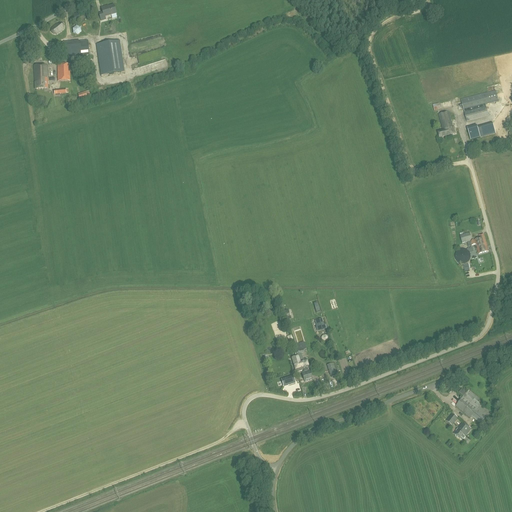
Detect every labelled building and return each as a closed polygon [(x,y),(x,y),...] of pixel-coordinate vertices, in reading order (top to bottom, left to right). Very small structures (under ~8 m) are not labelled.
[(116,14),(114,5),(105,7),(101,8),(102,12),(99,13),(101,21),(106,19),(105,17),(116,14)] [(73,15),(75,19),(84,14),(81,10),(73,15)] [(63,23),(59,23),(52,29),(51,32),(53,34),(56,35),(64,29),(65,26),(63,23)] [(79,50),(64,52),(64,58),(89,56),(88,45),(87,41),(83,41),(83,46),(79,46),(79,50)] [(96,44),(101,75),(118,73),(113,42),(96,44)] [(48,88),(47,65),(34,65),(35,89),(48,88)] [(70,81),(70,65),(57,65),(58,81),(70,81)] [(489,116),(486,105),(499,102),(496,90),(461,100),(467,121),(489,116)] [(456,134),(454,127),(453,127),(449,112),(439,115),(443,131),(438,132),(440,138),(456,134)] [(467,129),(470,140),(495,133),(492,122),(467,129)] [(464,234),(460,235),(462,243),(472,240),(470,233),(466,234),(464,234)] [(484,237),(483,234),(479,235),(480,238),(475,240),(471,242),(472,246),(476,245),(479,254),(488,251),(484,237)] [(458,251),(457,251),(457,252),(456,253),(456,254),(455,255),(455,256),(455,257),(455,258),(456,258),(456,259),(456,260),(457,261),(457,262),(458,262),(459,263),(460,264),(461,264),(462,264),(463,264),(464,264),(465,264),(466,263),(467,263),(468,262),(469,262),(469,261),(470,261),(470,260),(470,259),(471,259),(471,258),(471,257),(471,256),(471,255),(470,254),(470,253),(470,252),(469,252),(469,251),(468,251),(468,250),(467,250),(466,249),(465,249),(463,249),(462,249),(461,249),(460,249),(459,250),(458,250),(458,251)] [(317,331),(327,329),(326,324),(324,325),(322,319),(315,321),(317,331)] [(282,324),(275,325),(277,337),(284,336),(282,324)] [(304,382),(313,379),(310,371),(307,372),(306,369),(309,368),(306,358),(303,359),(301,353),(304,352),(303,350),(306,349),(304,342),(296,345),(297,351),(295,352),(295,355),(296,357),(292,358),(296,372),(303,370),(304,373),(302,373),(304,382)] [(337,374),(334,366),(333,363),(327,365),(330,376),(337,374)] [(282,380),(284,386),(295,383),(293,376),(282,380)] [(490,412),(467,393),(456,406),(470,418),(471,416),(481,424),(490,412)] [(458,418),(453,414),(447,421),(452,425),(458,418)] [(471,429),(463,422),(453,434),(462,441),(471,429)]
